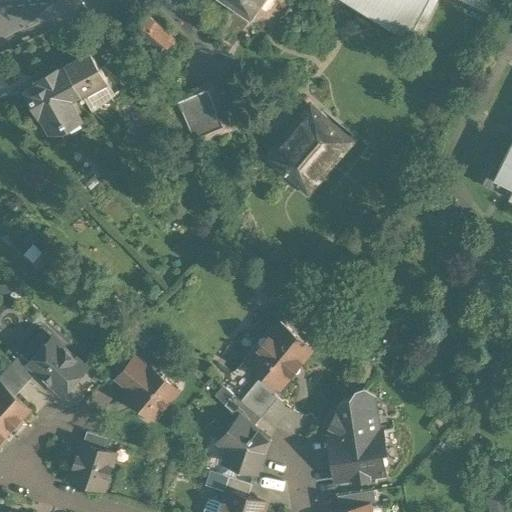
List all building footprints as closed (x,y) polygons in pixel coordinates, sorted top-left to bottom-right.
[(222,0),(250,18),(262,0),(222,0)] [(346,0),(407,39),(426,0),(346,0)] [(174,44),(145,18),(132,33),(145,45),(134,58),(152,73),(165,58),(174,44)] [(88,53),(63,67),(64,69),(79,97),(104,83),(88,53)] [(111,57),(101,70),(126,89),(134,73),(111,57)] [(55,73),(38,83),(37,82),(35,83),(37,87),(26,93),(30,101),(29,101),(40,121),(41,121),(49,136),(66,127),(65,125),(77,118),(70,104),(80,98),(79,97),(64,69),(57,72),(56,71),(55,72),(55,73)] [(104,83),(79,97),(80,98),(87,111),(112,98),(104,83)] [(208,88),(176,101),(194,144),(226,131),(208,88)] [(309,111),(268,159),(285,174),(292,166),(308,179),(309,177),(312,180),(328,161),(331,164),(348,145),(309,111)] [(511,143),(510,143),(497,169),(498,169),(494,177),(498,179),(497,179),(511,185),(511,143)] [(39,254),(31,247),(24,255),(32,262),(39,254)] [(310,348),(279,322),(247,361),(259,371),(260,376),(256,380),(272,394),(310,348)] [(51,336),(27,362),(36,370),(61,393),(73,379),(76,379),(81,373),(81,370),(85,366),(51,336)] [(27,362),(17,353),(8,362),(12,366),(27,380),(36,370),(27,362)] [(176,391),(147,367),(146,369),(132,358),(115,378),(129,389),(125,394),(153,418),(176,391)] [(12,366),(8,362),(0,371),(0,384),(13,396),(27,380),(12,366)] [(272,394),(256,380),(240,400),(260,417),(276,397),(272,394)] [(13,396),(0,384),(0,426),(6,432),(27,409),(13,396)] [(362,389),(355,390),(349,398),(343,399),(330,424),(332,436),(377,429),(372,395),(362,389)] [(240,400),(233,394),(224,405),(239,417),(239,416),(252,427),(260,417),(240,400)] [(252,427),(239,416),(239,417),(219,442),(228,449),(224,462),(256,472),(266,438),(252,427)] [(332,436),(329,436),(336,480),(353,477),(353,480),(368,478),(368,475),(384,472),(380,449),(383,444),(381,428),(377,429),(332,436)] [(108,438),(86,431),(82,443),(104,450),(108,438)] [(82,443),(80,442),(68,478),(103,489),(114,453),(104,450),(82,443)] [(251,483),(228,476),(224,490),(227,491),(227,490),(247,496),(251,483)] [(247,496),(227,490),(227,491),(223,503),(219,511),(261,511),(265,502),(247,496)] [(372,490),(337,495),(340,511),(367,506),(367,507),(374,506),(372,490)] [(219,511),(223,503),(212,499),(206,502),(202,511),(219,511)]
